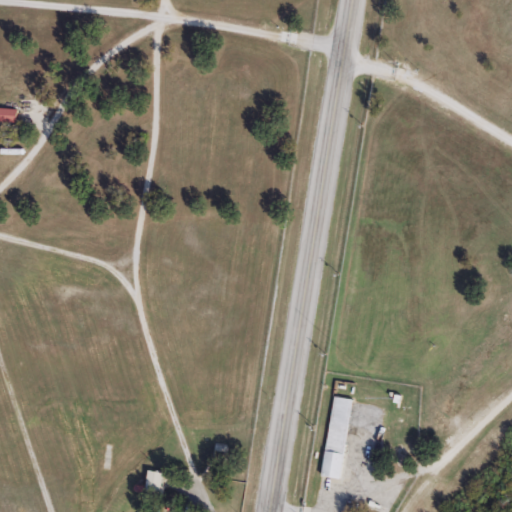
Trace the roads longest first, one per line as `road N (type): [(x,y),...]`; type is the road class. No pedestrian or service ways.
road 1 (secondary): [(353,0),(270,511)]
road 2 (residential): [(511,145),(346,52),(161,17)]
road 3 (residential): [(0,188),(20,171),(82,71),(161,17),(163,0)]
road 4 (residential): [(52,511),(0,356)]
